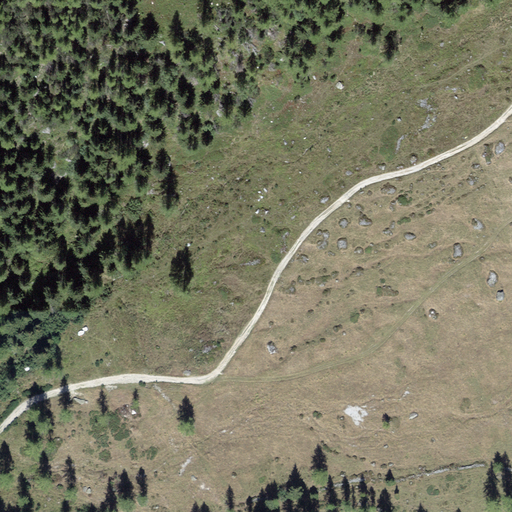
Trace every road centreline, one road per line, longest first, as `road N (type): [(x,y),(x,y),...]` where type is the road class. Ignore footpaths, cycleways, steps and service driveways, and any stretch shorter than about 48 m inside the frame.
road 1 (track): [(511,110),(478,139),(370,180),(318,219),(243,336),(203,379)]
road 2 (track): [(0,424),(54,390),(134,377),(203,379)]
